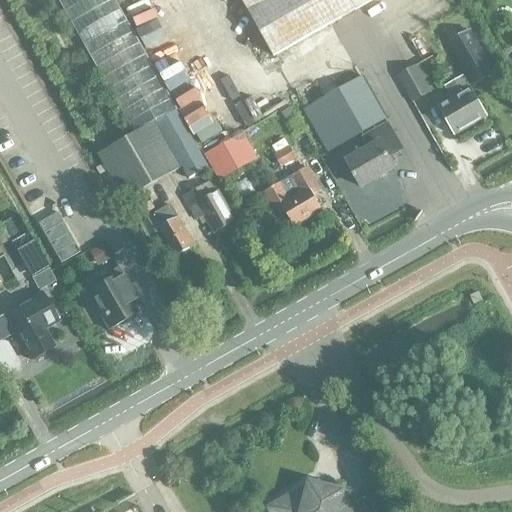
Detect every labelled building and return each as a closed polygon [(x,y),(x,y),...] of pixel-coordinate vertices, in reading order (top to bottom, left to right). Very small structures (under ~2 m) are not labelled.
[(56,0),(133,135),(176,111),(178,110),(114,0),(56,0)] [(241,0),(273,57),(329,25),(355,10),(349,0),(241,0)] [(349,0),(355,10),(373,0),(349,0)] [(468,32),(478,25),(469,10),(459,17),(458,15),(436,29),(445,45),(449,43),(474,86),(493,73),(468,32)] [(208,113),(234,99),(211,55),(184,69),(208,113)] [(397,75),(413,103),(432,92),(416,65),(397,75)] [(303,110),(328,153),(361,134),(363,138),(369,149),(345,162),(353,175),(352,176),(353,179),(355,179),(360,189),(361,188),(394,169),(388,159),(402,151),(387,124),(387,125),(360,78),(303,110)] [(439,108),(456,135),(486,117),(462,78),(445,87),(452,100),(439,108)] [(290,107),(281,113),(286,120),(295,114),(290,107)] [(97,155),(120,193),(125,202),(181,168),(189,180),(209,169),(176,111),(133,135),(97,155)] [(256,159),(242,134),(241,133),(203,155),(218,181),(256,159)] [(290,146),(274,155),(280,168),(297,159),(290,146)] [(285,213),(293,227),(321,210),(311,193),(318,188),(306,168),(264,192),(277,217),(285,213)] [(197,220),(199,219),(204,216),(215,234),(235,222),(217,191),(214,193),(208,183),(183,197),(197,220)] [(154,208),(147,196),(127,209),(134,220),(154,208)] [(155,233),(159,230),(174,257),(193,246),(170,205),(147,219),(155,233)] [(42,216),(57,260),(78,252),(62,209),(42,216)] [(102,244),(88,252),(96,267),(110,259),(102,244)] [(129,302),(133,300),(134,299),(120,275),(115,268),(95,279),(98,283),(83,292),(93,308),(95,307),(101,315),(98,317),(106,331),(136,313),(129,302)] [(53,347),(44,330),(57,323),(40,293),(4,313),(30,360),(34,358),(35,360),(43,355),(42,353),(53,347)] [(270,511),(346,511),(341,503),(336,502),(338,492),(307,483),(304,493),(298,491),(269,508),(270,511)]
